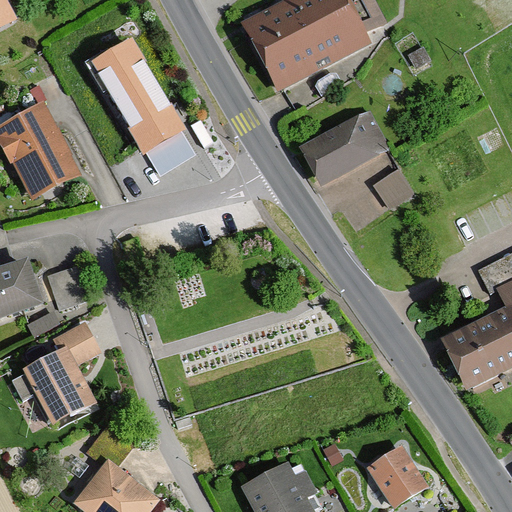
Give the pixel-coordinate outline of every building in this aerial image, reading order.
[(0,0),(0,28),(17,20),(6,0),(0,0)] [(303,0),(242,33),(279,101),(370,52),(364,42),(388,29),(371,0),(303,0)] [(132,36),(90,60),(143,153),(185,129),(132,36)] [(81,183),(45,112),(0,134),(0,149),(31,208),(81,183)] [(389,156),(368,119),(299,158),(321,195),(389,156)] [(412,200),(397,178),(372,195),(387,217),(412,200)] [(26,271),(0,279),(0,325),(41,311),(26,271)] [(81,274),(50,283),(59,315),(90,305),(81,274)] [(511,289),(496,298),(505,318),(442,349),(467,400),(511,378),(511,289)] [(51,320),(28,333),(33,343),(57,331),(51,320)] [(101,360),(84,330),(51,348),(57,359),(22,379),(54,437),(98,412),(77,374),(101,360)] [(406,511),(427,498),(400,456),(366,478),(388,511),(406,511)] [(157,511),(160,509),(107,470),(75,511),(157,511)] [(242,499),(249,511),(305,511),(304,509),(314,503),(303,483),(296,487),(288,473),(242,499)]
